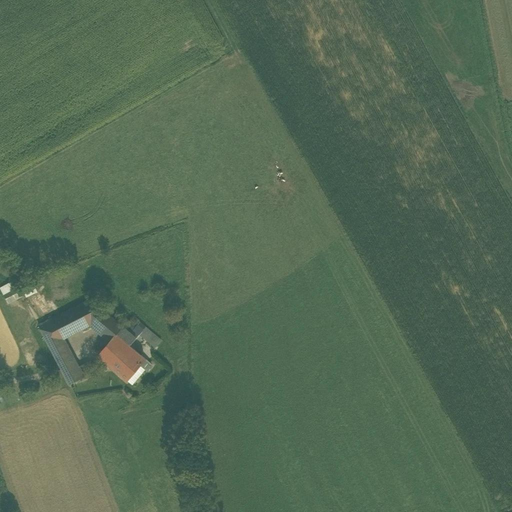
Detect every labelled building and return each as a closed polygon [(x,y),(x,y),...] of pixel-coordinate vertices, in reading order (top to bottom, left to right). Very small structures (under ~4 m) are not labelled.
[(16,279),(0,287),(0,288),(3,295),(8,304),(24,296),(21,291),(22,290),(16,279)] [(32,280),(21,286),(26,298),(30,296),(37,293),(38,292),(32,280)] [(37,293),(30,296),(34,306),(42,303),(37,293)] [(129,346),(139,335),(143,330),(139,326),(138,326),(131,334),(123,327),(91,300),(38,326),(60,365),(63,372),(70,385),(85,377),(90,374),(87,369),(84,364),(79,367),(74,369),(73,367),(69,360),(59,341),(64,338),(89,326),(99,320),(116,335),(129,346)] [(139,326),(141,323),(133,316),(123,327),(131,334),(138,326),(139,326)] [(99,320),(89,326),(109,343),(116,335),(99,320)] [(141,323),(139,326),(143,330),(139,335),(144,339),(151,331),(141,323)] [(161,340),(151,331),(144,339),(154,348),(161,340)] [(98,356),(127,381),(134,373),(140,365),(145,359),(129,346),(116,335),(109,343),(98,356)] [(74,369),(79,367),(64,338),(59,341),(69,360),(73,367),(74,369)] [(144,369),(146,371),(152,365),(145,359),(140,365),(144,369)] [(140,365),(134,373),(138,376),(144,369),(140,365)]
